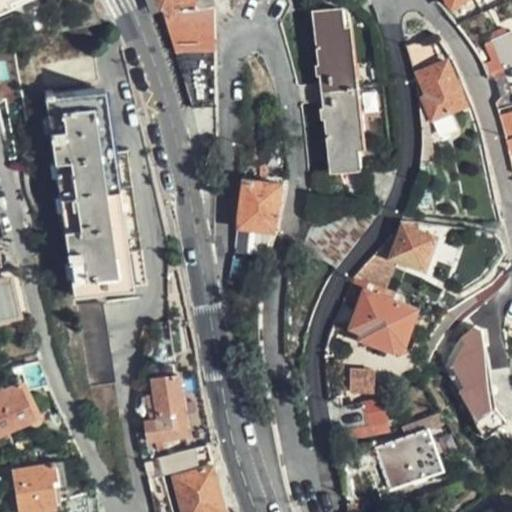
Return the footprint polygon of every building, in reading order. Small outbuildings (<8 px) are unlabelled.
[(13,0),(0,0),(0,11),(12,6),(11,2),(13,0)] [(159,0),(164,8),(174,46),(217,36),(216,7),(212,0),(159,0)] [(363,168),(346,12),(315,15),(332,171),(363,168)] [(505,71),(488,75),(496,105),(511,100),(511,33),(494,41),(505,71)] [(217,36),(174,46),(199,132),(202,146),(218,142),(217,50),(217,36)] [(441,65),(429,39),(407,46),(413,72),(429,64),(431,70),(420,75),(428,94),(424,99),(433,118),(466,103),(447,63),(441,65)] [(96,82),(92,58),(43,65),(46,89),(96,82)] [(76,308),(80,308),(95,305),(94,292),(147,284),(128,151),(105,154),(96,90),(46,97),(73,294),(74,294),(76,308)] [(511,100),(496,105),(504,136),(511,134),(511,100)] [(245,181),(240,228),(276,232),(282,185),(245,181)] [(323,272),(347,231),(318,214),(301,260),(323,272)] [(404,225),(399,236),(391,258),(425,269),(437,236),(404,225)] [(240,228),(238,243),(239,251),(270,254),(276,232),(240,228)] [(358,271),(353,277),(379,287),(391,258),(399,236),(390,233),(358,271)] [(363,291),(393,302),(396,292),(379,287),(353,277),(353,278),(352,279),(352,280),(351,281),(351,282),(350,283),(350,284),(349,286),(348,287),(348,288),(348,289),(347,290),(347,291),(346,292),(346,293),(346,295),(345,296),(345,297),(344,297),(344,299),(343,300),(343,301),(342,302),(342,303),(357,308),(363,291)] [(0,319),(17,315),(9,279),(0,280),(0,319)] [(335,321),(335,322),(364,330),(361,338),(395,350),(403,344),(415,309),(393,302),(363,291),(357,308),(342,303),(342,304),(341,305),(341,306),(341,307),(341,308),(340,308),(340,309),(339,311),(339,312),(338,313),(338,315),(337,315),(337,316),(337,317),(336,318),(336,319),(336,320),(335,321)] [(103,304),(95,305),(80,308),(96,420),(118,417),(108,344),(103,304)] [(478,350),(487,349),(484,326),(479,319),(460,327),(447,348),(447,358),(470,401),(483,394),(478,350)] [(187,435),(176,361),(165,362),(162,343),(148,346),(151,365),(149,365),(153,395),(145,396),(149,420),(143,421),(146,442),(187,435)] [(491,386),(487,349),(478,350),(483,394),(470,401),(477,414),(502,403),(491,386)] [(376,386),(372,358),(352,360),(354,389),(376,386)] [(40,359),(18,366),(23,386),(48,379),(40,359)] [(0,435),(35,420),(17,378),(0,385),(0,435)] [(385,420),(382,401),(345,405),(348,425),(385,420)] [(442,473),(428,430),(375,451),(390,491),(442,473)] [(210,461),(206,445),(142,463),(146,478),(210,461)] [(48,465),(51,482),(64,479),(61,461),(48,465)] [(511,511),(511,462),(466,495),(478,511),(511,511)] [(32,511),(55,508),(51,482),(48,465),(12,470),(18,511),(32,511)] [(225,511),(212,468),(174,479),(184,511),(225,511)] [(69,511),(99,511),(97,494),(67,501),(69,511)]
